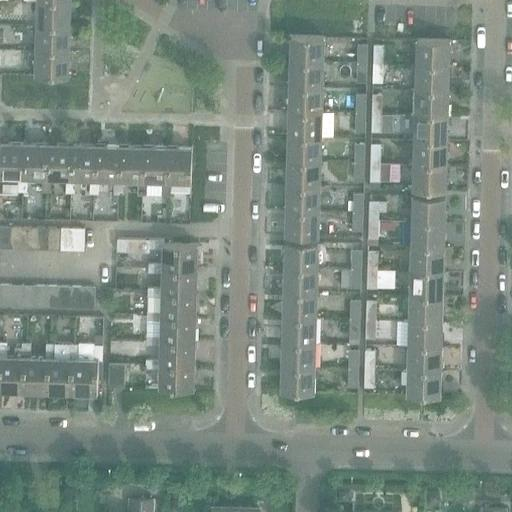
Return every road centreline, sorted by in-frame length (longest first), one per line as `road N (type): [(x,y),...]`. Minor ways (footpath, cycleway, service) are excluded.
road 1 (residential): [(230,439),(245,63),(225,34),(151,0)]
road 2 (residential): [(484,448),(495,0)]
road 3 (residential): [(0,431),(230,439)]
road 4 (residential): [(295,442),(484,448)]
